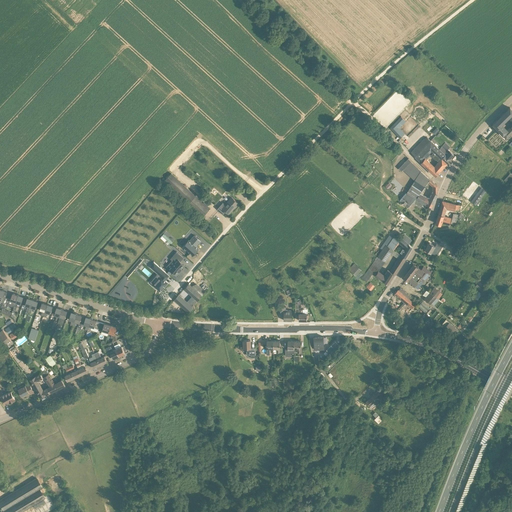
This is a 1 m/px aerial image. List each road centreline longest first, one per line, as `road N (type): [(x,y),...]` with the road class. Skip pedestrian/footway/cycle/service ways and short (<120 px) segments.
road 1 (unclassified): [(376,333),(384,298),(462,151),(511,98)]
road 2 (unclassified): [(156,322),(211,247),(313,142)]
road 3 (residential): [(0,419),(142,355),(156,322)]
road 4 (trunk): [(511,348),(438,511)]
road 5 (tertiary): [(156,322),(0,277)]
road 6 (tertiary): [(310,328),(156,322)]
road 7 (track): [(353,102),(244,0)]
road 8 (trunk): [(452,511),(511,374)]
road 9 (tertiary): [(511,391),(440,351),(376,333)]
